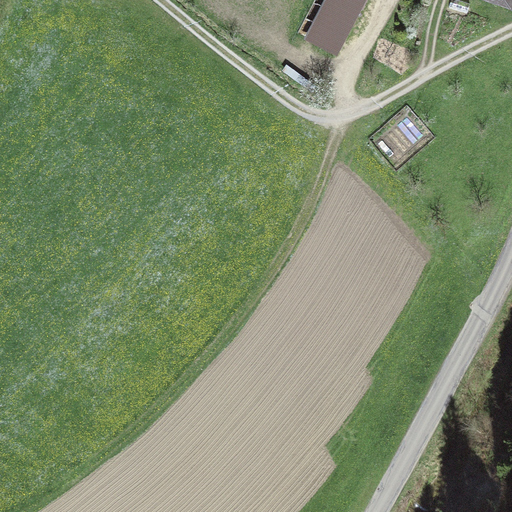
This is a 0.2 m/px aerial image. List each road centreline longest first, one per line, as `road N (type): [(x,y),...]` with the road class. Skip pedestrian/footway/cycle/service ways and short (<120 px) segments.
road 1 (track): [(387,0),(349,70),(323,171),(272,270),(167,398),(31,511)]
road 2 (track): [(511,32),(390,97),(319,119),(276,96),(155,0)]
road 3 (unclassified): [(376,511),(511,255)]
